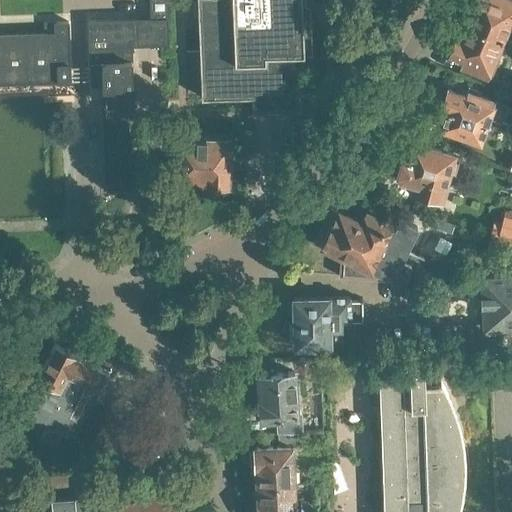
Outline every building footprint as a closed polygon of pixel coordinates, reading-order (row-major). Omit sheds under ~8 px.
[(0,0),(0,67),(57,65),(57,68),(71,67),(69,21),(54,22),(55,32),(44,32),(43,32),(43,33),(23,33),(0,34),(0,0)] [(150,3),(151,18),(167,18),(169,18),(168,0),(148,0),(149,3),(150,3)] [(200,50),(185,50),(187,98),(202,97),(202,98),(252,95),(252,110),(300,108),(299,93),(298,60),(293,60),(293,50),(312,49),(311,37),(310,2),(306,2),(305,0),(197,0),(198,16),(200,50)] [(511,0),(472,0),(470,5),(472,6),(465,23),(502,39),(509,22),(511,22),(511,0)] [(136,44),(135,18),(88,20),(91,79),(102,79),(103,87),(107,86),(107,100),(105,100),(109,188),(131,187),(131,186),(129,186),(126,103),(132,103),(132,102),(133,102),(131,45),(136,44)] [(151,44),(160,43),(168,43),(167,18),(151,18),(151,44)] [(502,39),(465,23),(458,40),(456,39),(450,52),(463,56),(460,63),(491,76),(497,62),(493,60),(502,39)] [(440,126),(480,140),(488,116),(498,119),(504,103),(482,95),(483,92),(468,87),(466,94),(449,88),(442,106),(437,104),(431,120),(441,123),(440,126)] [(184,134),(182,181),(184,181),(184,193),(206,194),(206,187),(221,188),(227,182),(228,182),(229,157),(230,138),(198,137),(198,135),(184,134)] [(454,153),(412,140),(411,143),(401,141),(397,157),(401,158),(396,176),(414,181),(412,189),(441,198),(449,170),(458,172),(462,157),(453,154),(454,153)] [(383,192),(373,191),(372,200),(381,202),(383,192)] [(314,242),(329,249),(341,255),(339,276),(368,278),(419,281),(426,258),(408,250),(418,230),(399,220),(396,227),(367,212),(363,221),(356,217),(352,218),(330,208),(314,242)] [(456,224),(431,215),(428,223),(453,232),(456,224)] [(511,220),(511,221),(505,219),(501,232),(511,235),(511,220)] [(504,245),(485,241),(483,250),(502,254),(504,245)] [(511,277),(482,278),(483,322),(457,322),(457,353),(499,351),(511,350),(511,277)] [(351,296),(294,298),(295,321),(285,321),(285,339),(297,339),(297,344),(302,343),(302,347),(314,347),(314,343),(332,343),(332,329),(343,328),(343,321),(364,320),(363,299),(351,299),(351,296)] [(55,342),(37,376),(43,379),(33,399),(37,401),(31,413),(68,432),(69,430),(76,433),(98,390),(99,391),(109,371),(112,370),(111,369),(109,370),(55,342)] [(279,433),(303,432),(303,414),(298,414),(295,368),(262,370),(259,374),(260,400),(257,400),(254,404),(255,415),(258,419),(277,418),(277,432),(278,432),(279,433)] [(457,511),(459,506),(462,494),(464,481),(464,468),(464,455),(462,442),(460,429),(457,417),(453,404),(447,393),(441,381),(440,381),(441,385),(425,385),(425,370),(409,371),(410,386),(404,386),(403,375),(379,375),(382,470),(383,511),(457,511)] [(256,467),(257,486),(294,484),(293,446),(304,445),(303,432),(279,433),(279,446),(254,447),(254,449),(253,449),(249,453),(250,461),(254,465),(255,464),(255,467),(256,467)] [(127,460),(139,446),(130,439),(105,468),(121,467),(127,460)] [(340,465),(332,460),(334,493),(349,489),(340,465)] [(34,488),(41,488),(40,477),(33,477),(34,488)] [(295,511),(294,484),(257,486),(258,504),(257,504),(257,506),(252,510),(252,511),(295,511)] [(104,494),(89,495),(90,511),(176,511),(175,495),(174,495),(173,490),(175,488),(174,487),(172,489),(160,490),(160,487),(159,487),(159,489),(147,490),(146,488),(145,488),(145,490),(133,491),(132,489),(131,489),(131,491),(119,492),(119,490),(117,490),(118,492),(105,493),(105,490),(103,490),(104,494)] [(90,511),(89,495),(89,488),(69,489),(69,497),(51,498),(51,511),(90,511)]
